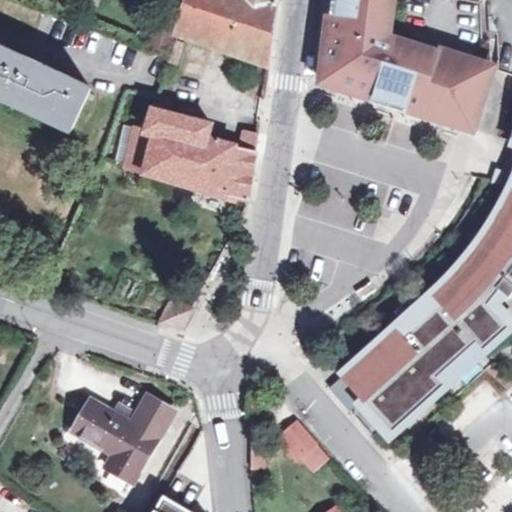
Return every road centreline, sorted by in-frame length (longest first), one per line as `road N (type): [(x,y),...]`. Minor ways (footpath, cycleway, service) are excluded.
road 1 (tertiary): [(215,364),(253,324),(259,301),(295,0)]
road 2 (tertiary): [(0,291),(215,364)]
road 3 (tertiary): [(215,364),(231,511)]
